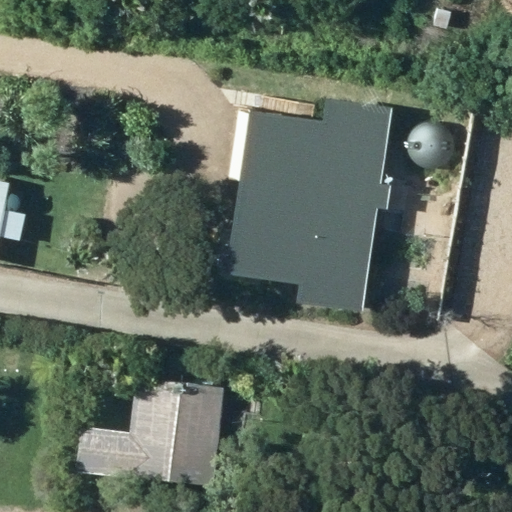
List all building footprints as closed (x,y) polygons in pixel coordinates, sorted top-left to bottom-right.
[(446,28),(449,9),(434,7),(431,26),(446,28)] [(380,160),(386,113),(330,106),(326,141),(267,134),(261,186),(243,184),(239,209),(252,211),(245,275),(305,283),(302,299),(351,306),(370,160),(380,160)] [(130,221),(132,190),(107,188),(104,219),(130,221)] [(133,378),(123,477),(211,485),(221,387),(133,378)] [(314,490),(313,511),(343,511),(343,491),(314,490)]
